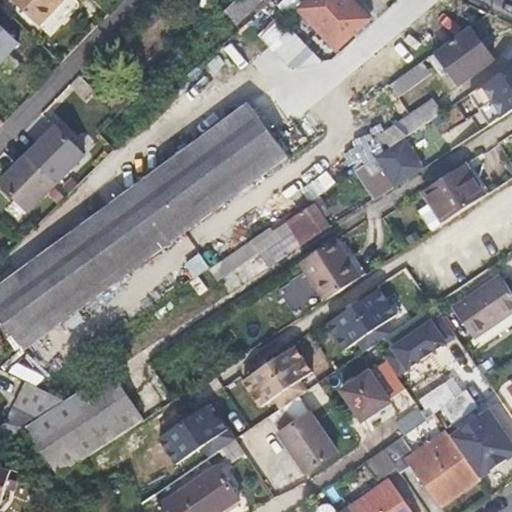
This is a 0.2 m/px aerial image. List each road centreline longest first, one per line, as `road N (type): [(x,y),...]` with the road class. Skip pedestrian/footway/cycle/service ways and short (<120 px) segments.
road 1 (unknown): [(405,0),(395,28),(366,59),(312,84),(219,91),(23,245)]
road 2 (residential): [(0,139),(134,0)]
